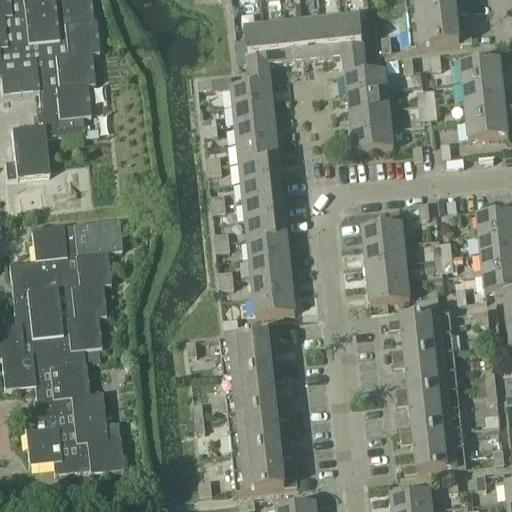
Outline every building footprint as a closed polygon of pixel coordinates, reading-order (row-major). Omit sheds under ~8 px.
[(42,142),(81,138),(79,122),(87,121),(84,91),(92,90),(88,59),(96,58),(92,27),(90,28),(87,0),(0,0),(0,100),(0,101),(36,97),(38,115),(36,116),(37,127),(40,126),(40,133),(10,136),(13,167),(3,168),(5,185),(46,181),(42,142)] [(403,0),(405,16),(466,10),(465,1),(453,1),(452,0),(403,0)] [(405,16),(407,35),(456,30),(455,20),(467,19),(466,10),(405,16)] [(357,21),(338,23),(342,62),(341,62),(342,71),(362,69),(357,21)] [(338,23),(319,25),(323,64),(341,62),(342,62),(338,23)] [(319,25),(299,27),(304,66),(323,64),(319,25)] [(299,27),(280,29),(285,68),(304,66),(299,27)] [(280,29),(261,31),(266,70),(285,68),(280,29)] [(456,30),(407,35),(409,55),(470,48),(469,38),(457,39),(456,30)] [(242,33),(247,81),(267,79),(266,70),(261,31),(242,33)] [(382,58),(391,57),(389,43),(380,44),(382,58)] [(439,61),(430,62),(432,77),(441,76),(439,61)] [(459,67),(461,87),(500,83),(498,63),(459,67)] [(403,65),(404,80),(413,79),(411,64),(403,65)] [(363,78),(362,69),(342,71),(343,80),(345,100),(384,95),(382,76),(363,78)] [(230,92),(232,112),(270,108),(268,88),(267,79),(247,81),(248,90),(230,92)] [(461,87),(463,106),(502,102),(500,83),(461,87)] [(196,86),(197,95),(211,93),(210,85),(196,86)] [(386,114),(384,95),(345,100),(347,118),(386,114)] [(424,97),(426,111),(435,110),(433,96),(427,97),(424,97)] [(426,111),(424,97),(416,98),(417,112),(426,111)] [(463,106),(465,125),(504,120),(502,102),(463,106)] [(232,112),(234,131),(272,127),(270,108),(232,112)] [(436,124),(435,110),(426,111),(427,125),(436,124)] [(426,111),(417,112),(419,126),(426,125),(427,125),(426,111)] [(388,133),(386,114),(347,118),(349,137),(388,133)] [(504,120),(465,125),(467,144),(506,140),(504,120)] [(200,126),(201,135),(214,133),(213,125),(200,126)] [(234,131),(236,150),(274,146),(272,127),(234,131)] [(214,133),(201,135),(202,143),(215,142),(214,133)] [(391,152),(388,133),(349,137),(351,156),(391,152)] [(236,150),(238,169),(276,165),(274,146),(236,150)] [(440,150),(441,165),(450,164),(449,149),(440,150)] [(412,152),(412,158),(413,166),(422,165),(420,151),(412,152)] [(204,164),(205,173),(219,171),(218,162),(204,164)] [(238,169),(240,188),(278,184),(276,165),(238,169)] [(219,171),(205,173),(206,180),(220,179),(219,171)] [(147,178),(136,179),(137,189),(148,188),(147,178)] [(240,188),(242,207),(281,203),(278,184),(240,188)] [(208,203),(209,211),(223,209),(222,201),(208,203)] [(242,207),(244,226),(283,222),(281,203),(242,207)] [(448,222),(456,221),(455,207),(446,208),(448,222)] [(223,209),(209,211),(210,218),(224,217),(223,209)] [(429,224),(427,210),(418,211),(420,225),(429,224)] [(475,220),(477,239),(511,235),(511,212),(510,213),(511,216),(475,220)] [(244,226),(246,245),(285,241),(283,222),(244,226)] [(14,331),(0,332),(0,366),(3,397),(34,394),(34,398),(36,415),(22,417),(27,462),(28,471),(52,469),(53,481),(88,478),(88,481),(122,477),(117,429),(104,431),(101,400),(87,401),(83,357),(100,355),(97,325),(105,324),(102,293),(109,292),(106,259),(120,257),(117,227),(30,236),(33,267),(8,270),(14,331)] [(361,233),(363,252),(402,248),(400,228),(361,233)] [(447,233),(442,239),(448,244),(453,238),(447,233)] [(511,235),(477,239),(479,258),(511,254),(511,235)] [(212,240),(213,249),(227,247),(226,239),(212,240)] [(246,245),(248,264),(287,260),(285,241),(246,245)] [(227,247),(213,249),(213,257),(228,256),(227,247)] [(363,252),(365,271),(404,267),(402,248),(363,252)] [(441,250),(442,263),(451,263),(449,249),(443,249),(441,250)] [(442,263),(441,250),(432,250),(433,264),(442,263)] [(511,254),(479,258),(481,277),(511,273),(511,254)] [(245,277),(245,284),(289,279),(287,260),(248,264),(250,276),(245,277)] [(433,264),(424,265),(425,277),(435,276),(435,278),(444,277),(442,263),(433,264)] [(451,263),(442,263),(444,277),(452,276),(451,263)] [(365,271),(367,290),(406,286),(404,267),(365,271)] [(503,299),(504,305),(511,304),(511,273),(481,277),(483,297),(502,295),(503,299)] [(216,278),(217,287),(231,285),(230,277),(216,278)] [(251,292),(253,302),(291,298),(289,279),(245,284),(246,293),(251,292)] [(231,285),(217,287),(218,295),(232,293),(231,285)] [(406,286),(367,290),(369,309),(370,318),(371,318),(388,317),(387,307),(408,305),(406,286)] [(464,295),(455,296),(457,309),(465,308),(464,295)] [(291,298),(253,302),(255,322),(293,317),(291,298)] [(427,299),(428,312),(437,311),(436,298),(427,299)] [(477,316),(479,330),(486,329),(484,315),(477,316)] [(399,335),(400,345),(451,339),(449,319),(388,325),(388,335),(399,335)] [(236,324),(221,325),(222,333),(237,332),(236,324)] [(218,344),(220,364),(270,359),(269,348),(280,347),(279,337),(218,344)] [(391,356),(392,365),(453,358),(451,339),(400,345),(401,355),(391,356)] [(185,347),(187,361),(195,361),(194,347),(185,347)] [(96,356),(84,357),(85,369),(98,368),(96,356)] [(403,372),(404,383),(455,377),(453,358),(392,365),(393,373),(403,372)] [(220,364),(222,383),(283,376),(282,367),(271,368),(270,359),(220,364)] [(511,370),(501,372),(502,381),(511,379),(511,370)] [(222,383),(224,402),(274,397),(274,386),(284,385),(283,376),(222,383)] [(395,394),(396,403),(457,396),(455,377),(404,383),(405,393),(395,394)] [(484,379),(486,393),(493,393),(492,378),(484,379)] [(493,393),(486,393),(487,407),(495,406),(493,393)] [(407,411),(408,421),(459,416),(457,396),(396,403),(397,411),(407,411)] [(224,402),(226,421),(287,414),(286,406),(276,407),(274,397),(224,402)] [(192,410),(193,424),(202,424),(200,410),(192,410)] [(226,421),(228,440),(278,435),(278,425),(288,423),(287,414),(226,421)] [(399,432),(400,441),(461,434),(459,416),(408,421),(409,431),(399,432)] [(202,424),(193,424),(195,438),(203,437),(202,424)] [(193,428),(185,429),(186,437),(194,436),(193,428)] [(411,450),(412,460),(463,454),(461,434),(400,441),(401,451),(411,450)] [(228,440),(230,459),(292,452),(291,443),(280,445),(278,435),(228,440)] [(230,459),(232,478),(283,473),(282,463),(292,461),(292,452),(230,459)] [(463,454),(412,460),(413,470),(403,471),(404,479),(465,472),(463,454)] [(492,456),(493,470),(502,469),(500,455),(492,456)] [(283,473),(232,478),(234,498),(296,491),(295,482),(284,483),(283,473)] [(483,480),(474,481),(476,495),(485,494),(483,480)] [(447,485),(448,498),(457,497),(456,483),(447,485)] [(200,487),(202,501),(210,501),(209,486),(200,487)] [(389,499),(390,511),(429,511),(427,495),(389,499)] [(277,503),(278,511),(293,510),(291,501),(277,503)]
